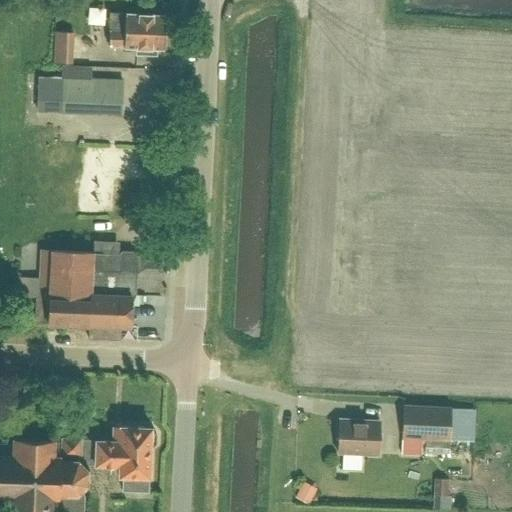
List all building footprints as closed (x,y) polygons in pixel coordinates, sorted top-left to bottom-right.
[(163,50),(165,17),(111,14),(109,47),(136,48),(135,54),(155,55),(155,49),(163,50)] [(55,32),(54,42),(70,43),(70,32),(55,32)] [(61,80),(60,114),(121,116),(122,82),(90,81),(90,69),(61,68),(61,80)] [(90,295),(91,295),(91,286),(65,285),(65,270),(98,272),(99,255),(41,253),(37,324),(47,325),(73,327),(87,327),(90,295)] [(65,285),(91,286),(91,295),(127,296),(127,288),(131,288),(132,275),(136,275),(137,257),(99,255),(98,272),(65,270),(65,285)] [(126,308),(127,296),(91,295),(90,295),(87,327),(89,327),(88,340),(89,340),(121,341),(121,342),(123,342),(123,329),(129,329),(130,309),(126,308)] [(401,405),(400,439),(448,441),(449,419),(459,420),(460,408),(450,408),(450,407),(401,405)] [(376,453),(378,422),(340,421),(338,452),(376,453)] [(79,459),(89,469),(89,466),(118,467),(118,477),(122,477),(122,493),(149,494),(150,447),(153,448),(156,445),(156,436),(151,431),(151,428),(113,427),(113,442),(81,441),(80,457),(79,459)] [(80,457),(81,441),(81,440),(54,439),(54,437),(52,436),(52,435),(42,435),(42,438),(15,437),(15,434),(12,434),(12,445),(0,444),(0,507),(10,508),(9,511),(83,511),(84,497),(79,492),(85,487),(88,488),(89,486),(86,484),(86,473),(89,472),(89,469),(79,459),(80,457)] [(448,496),(445,496),(445,492),(446,479),(433,478),(432,495),(433,495),(432,507),(447,508),(448,496)] [(301,485),(295,497),(307,503),(313,492),(301,485)]
